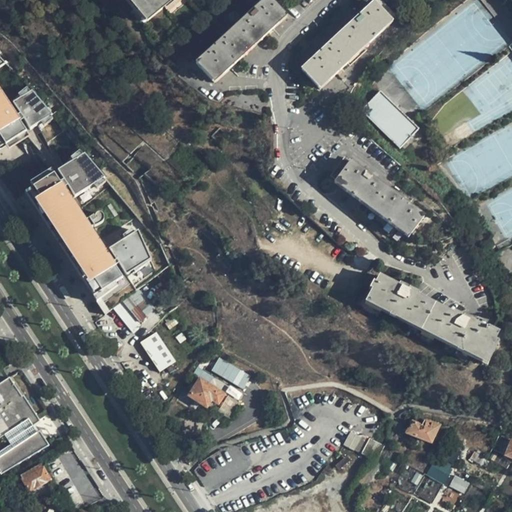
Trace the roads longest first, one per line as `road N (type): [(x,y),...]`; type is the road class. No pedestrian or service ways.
road 1 (secondary): [(193,511),(0,211)]
road 2 (secondary): [(16,324),(139,511)]
